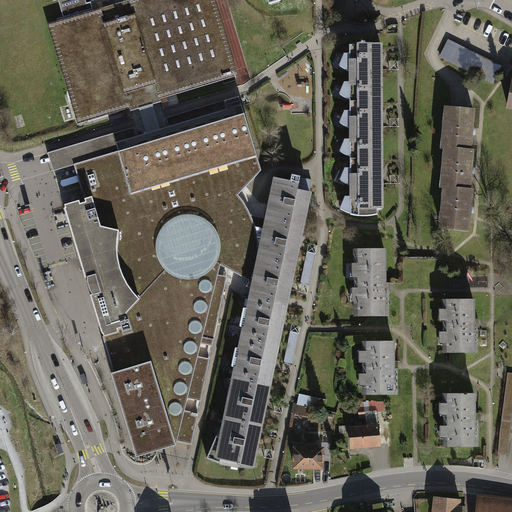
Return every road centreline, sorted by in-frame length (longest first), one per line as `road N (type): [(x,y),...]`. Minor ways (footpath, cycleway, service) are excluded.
road 1 (residential): [(511,487),(417,479),(266,502),(128,503)]
road 2 (secondary): [(0,239),(99,481)]
